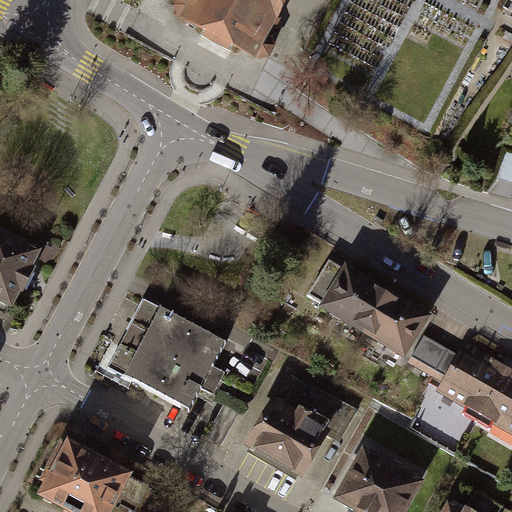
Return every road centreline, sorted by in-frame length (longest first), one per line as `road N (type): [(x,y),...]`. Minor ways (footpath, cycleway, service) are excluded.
road 1 (residential): [(39,376),(177,121)]
road 2 (residential): [(511,325),(334,217),(278,172)]
road 3 (residential): [(39,376),(278,511)]
road 4 (residential): [(278,172),(356,181),(511,231)]
road 5 (residential): [(177,121),(32,25)]
